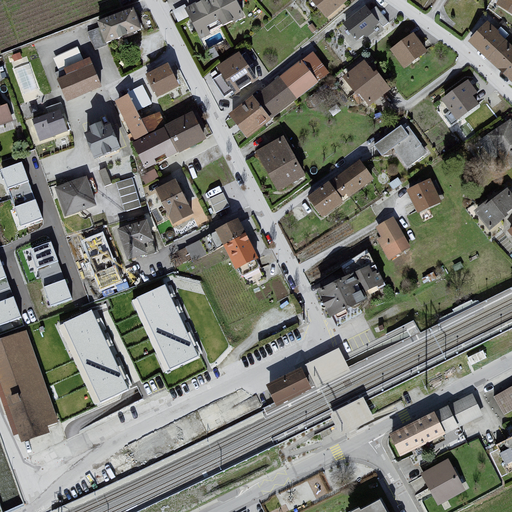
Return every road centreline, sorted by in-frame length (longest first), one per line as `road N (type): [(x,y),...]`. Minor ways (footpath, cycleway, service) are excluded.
road 1 (residential): [(42,502),(113,443),(321,340),(148,0)]
road 2 (unknown): [(46,172),(84,154),(77,106),(179,58)]
road 3 (residential): [(365,437),(215,511)]
road 4 (residential): [(511,363),(365,437)]
road 5 (residential): [(393,0),(511,97)]
